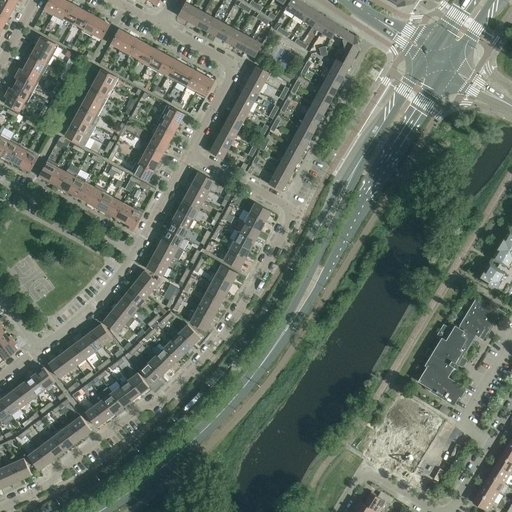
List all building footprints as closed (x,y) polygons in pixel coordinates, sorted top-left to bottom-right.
[(0,0),(0,1),(13,9),(18,0),(0,0)] [(48,0),(43,10),(53,16),(61,0),(48,0)] [(63,21),(65,19),(64,18),(72,4),(64,0),(61,0),(53,16),(63,21)] [(300,0),(290,0),(285,9),(294,15),(303,2),(300,0)] [(0,14),(8,19),(8,18),(13,9),(0,1),(0,14)] [(185,2),(178,16),(188,21),(195,7),(185,2)] [(304,21),(312,8),(303,2),(294,15),(304,21)] [(74,23),(81,9),(72,4),(64,18),(65,19),(74,23)] [(195,7),(188,21),(197,26),(205,13),(195,7)] [(313,27),(321,14),(312,8),(304,21),(313,27)] [(83,28),(91,14),(81,9),(74,23),(82,28),(83,28)] [(205,13),(197,26),(207,31),(214,18),(205,13)] [(6,23),(8,24),(10,19),(8,18),(8,19),(0,14),(0,26),(3,28),(6,23)] [(82,28),(81,31),(92,37),(93,34),(100,19),(91,14),(83,28),(82,28)] [(322,33),(330,20),(321,14),(313,27),(322,33)] [(214,18),(207,31),(216,37),(224,23),(214,18)] [(93,34),(102,39),(110,25),(100,19),(93,34)] [(331,39),(334,35),(333,34),(339,26),(330,20),(322,33),(331,39)] [(224,23),(216,37),(226,42),(233,28),(224,23)] [(334,35),(343,40),(344,46),(359,43),(357,35),(355,36),(339,26),(333,34),(334,35)] [(233,28),(226,42),(235,47),(243,33),(233,28)] [(119,29),(111,44),(120,49),(121,49),(129,35),(119,29)] [(243,33),(235,47),(245,52),(252,38),(243,33)] [(119,51),(129,57),(131,54),(130,54),(138,40),(129,35),(121,49),(120,49),(119,51)] [(59,46),(42,36),(36,46),(53,55),(59,46)] [(255,57),(262,44),(252,38),(245,52),(255,57)] [(130,54),(131,54),(139,59),(140,59),(148,45),(138,40),(130,54)] [(358,51),(360,50),(359,43),(344,46),(346,52),(341,62),(340,62),(350,67),(358,51)] [(139,59),(138,62),(148,67),(157,50),(148,45),(140,59),(139,59)] [(53,55),(36,46),(31,56),(48,65),(53,55)] [(157,50),(148,67),(157,72),(167,55),(157,50)] [(167,55),(157,72),(167,77),(176,60),(167,55)] [(48,65),(31,56),(26,65),(43,74),(48,65)] [(341,62),(336,59),(331,69),(345,77),(350,67),(340,62),(341,62)] [(176,60),(167,77),(177,83),(186,66),(176,60)] [(43,74),(26,65),(21,75),(38,84),(43,74)] [(270,73),(256,65),(251,75),(265,83),(270,73)] [(186,66),(177,83),(186,88),(195,71),(186,66)] [(119,78),(102,69),(96,79),(113,88),(119,78)] [(345,77),(331,69),(326,79),(339,86),(345,77)] [(125,78),(128,73),(122,70),(121,71),(119,75),(125,78)] [(195,71),(186,88),(196,93),(198,91),(197,90),(205,76),(195,71)] [(38,84),(21,75),(16,84),(30,92),(30,93),(32,94),(38,84)] [(265,83),(251,75),(246,85),(260,92),(265,83)] [(206,98),(215,81),(205,76),(197,90),(198,91),(196,93),(206,98)] [(113,88),(96,79),(91,88),(108,98),(113,88)] [(339,86),(326,79),(321,88),(334,95),(339,86)] [(30,92),(16,84),(10,94),(27,103),(32,94),(30,93),(30,92)] [(260,92),(246,85),(241,94),(254,102),(260,92)] [(108,98),(91,88),(86,98),(103,107),(108,98)] [(334,95),(321,88),(315,97),(329,105),(334,95)] [(5,104),(22,113),(27,103),(10,94),(5,104)] [(254,102),(241,94),(236,104),(249,111),(254,102)] [(329,105),(315,97),(310,107),(324,115),(329,105)] [(103,107),(86,98),(81,107),(95,115),(95,116),(98,117),(98,116),(103,107)] [(249,111),(236,104),(230,113),(244,121),(249,111)] [(185,114),(168,105),(162,115),(179,124),(185,114)] [(101,118),(98,116),(98,117),(95,116),(95,115),(81,107),(76,117),(96,128),(101,118)] [(324,115),(310,107),(305,117),(319,124),(324,115)] [(244,121),(230,113),(225,123),(239,130),(244,121)] [(179,124),(162,115),(157,124),(160,125),(160,126),(174,133),(179,124)] [(96,128),(76,117),(71,126),(91,137),(96,128)] [(319,124),(305,117),(300,126),(314,134),(319,124)] [(239,130),(225,123),(220,132),(234,140),(239,130)] [(152,134),(154,136),(155,135),(169,143),(174,133),(160,126),(160,125),(157,124),(152,134)] [(65,136),(85,147),(91,137),(71,126),(65,136)] [(314,134),(300,126),(295,136),(308,143),(314,134)] [(234,140),(220,132),(215,142),(229,149),(234,140)] [(2,133),(0,136),(0,154),(2,156),(11,139),(2,133)] [(169,143),(155,135),(154,136),(149,145),(164,152),(169,143)] [(308,143),(295,136),(289,145),(303,153),(308,143)] [(11,139),(2,156),(11,161),(20,144),(11,139)] [(210,152),(223,159),(229,149),(215,142),(210,152)] [(20,144),(11,161),(21,166),(30,149),(20,144)] [(164,152),(149,145),(145,154),(144,154),(159,162),(164,152)] [(303,153),(289,145),(284,155),(298,162),(303,153)] [(31,171),(40,154),(30,149),(21,166),(31,171)] [(145,154),(142,152),(136,162),(154,171),(159,162),(144,154),(145,154)] [(298,162),(284,155),(279,164),(293,172),(298,162)] [(59,164),(49,158),(39,176),(49,181),(57,167),(59,164)] [(131,172),(148,181),(154,171),(136,162),(131,172)] [(293,172),(279,164),(274,174),(288,181),(293,172)] [(66,172),(57,167),(49,181),(58,187),(66,172)] [(68,169),(66,172),(58,187),(68,192),(78,174),(68,169)] [(215,181),(199,172),(193,182),(210,191),(215,181)] [(85,182),(87,179),(78,174),(68,192),(77,197),(85,182)] [(269,184),(282,191),(288,181),(274,174),(269,184)] [(95,188),(85,182),(77,197),(87,202),(95,188)] [(188,192),(204,200),(210,191),(193,182),(188,192)] [(106,190),(97,184),(95,188),(87,202),(97,207),(105,193),(106,190)] [(183,201),(199,210),(204,200),(188,192),(183,201)] [(106,212),(114,198),(105,193),(97,207),(106,212)] [(116,218),(124,203),(114,198),(106,212),(116,218)] [(178,210),(194,219),(199,210),(183,201),(178,210)] [(125,223),(133,208),(124,203),(116,218),(125,223)] [(271,211),(255,203),(250,213),(266,221),(271,211)] [(135,228),(144,211),(134,206),(133,208),(125,223),(135,228)] [(173,220),(189,229),(194,219),(178,210),(173,220)] [(266,221),(250,213),(245,222),(261,231),(266,221)] [(167,229),(184,238),(189,229),(173,220),(167,229)] [(239,232),(256,240),(261,231),(245,222),(239,232)] [(502,243),(501,243),(500,245),(501,245),(490,262),(499,267),(501,270),(503,271),(503,272),(501,276),(509,281),(511,285),(511,226),(511,227),(502,243)] [(162,239),(179,248),(184,238),(167,229),(162,239)] [(256,240),(239,232),(234,241),(250,250),(256,240)] [(157,248),(173,257),(179,248),(162,239),(157,248)] [(229,250),(245,259),(250,250),(234,241),(229,250)] [(152,258),(168,267),(173,257),(157,248),(152,258)] [(224,260),(240,269),(245,259),(229,250),(224,260)] [(147,268),(163,277),(168,267),(152,258),(147,268)] [(509,294),(509,295),(511,293),(510,293),(511,290),(511,285),(509,281),(501,276),(503,272),(503,271),(501,270),(499,267),(490,262),(482,276),(481,275),(480,277),(481,278),(482,278),(489,282),(488,283),(491,285),(494,286),(496,288),(497,287),(509,294)] [(238,273),(222,264),(216,274),(232,283),(238,273)] [(159,282),(145,270),(138,279),(152,291),(159,282)] [(211,284),(227,293),(232,283),(216,274),(211,284)] [(131,288),(145,299),(152,291),(138,279),(131,288)] [(227,293),(211,284),(206,293),(222,302),(227,293)] [(124,296),(139,308),(145,299),(131,288),(124,296)] [(201,303),(217,312),(222,302),(206,293),(201,303)] [(117,304),(132,316),(139,308),(124,296),(117,304)] [(429,388),(431,389),(430,391),(454,405),(459,397),(461,398),(467,388),(465,387),(448,377),(451,371),(454,373),(458,365),(462,367),(464,363),(465,361),(462,359),(466,352),(465,351),(471,342),(472,342),(474,338),(476,336),(483,340),(486,335),(494,321),(499,324),(506,313),(499,309),(497,313),(475,300),(459,325),(460,326),(459,328),(451,323),(448,327),(444,324),(436,337),(440,340),(433,351),(429,348),(425,355),(429,358),(425,365),(427,367),(418,381),(429,388)] [(196,312),(212,321),(217,312),(201,303),(196,312)] [(111,313),(125,325),(132,316),(117,304),(111,313)] [(173,315),(170,312),(165,317),(168,321),(173,315)] [(190,322),(206,331),(212,321),(196,312),(190,322)] [(103,322),(118,333),(125,325),(111,313),(103,322)] [(161,318),(158,314),(152,320),(155,323),(161,318)] [(160,322),(163,326),(168,321),(165,317),(160,322)] [(147,325),(150,328),(151,327),(155,323),(152,320),(147,325)] [(42,324),(36,328),(40,333),(46,329),(42,324)] [(112,339),(101,324),(92,331),(103,346),(112,339)] [(201,338),(188,324),(180,332),(193,346),(201,338)] [(153,336),(158,330),(155,327),(150,332),(153,336)] [(142,330),(137,335),(140,338),(145,333),(142,330)] [(84,337),(95,352),(103,346),(92,331),(84,337)] [(10,335),(8,337),(5,332),(0,336),(0,349),(14,339),(10,335)] [(144,338),(147,341),(153,336),(150,332),(144,338)] [(172,340),(185,353),(193,346),(180,332),(172,340)] [(75,344),(86,359),(95,352),(84,337),(75,344)] [(15,345),(17,344),(14,339),(0,349),(0,359),(2,362),(18,350),(15,345)] [(164,347),(177,361),(185,353),(172,340),(164,347)] [(129,342),(124,347),(126,351),(132,346),(129,342)] [(142,346),(139,342),(134,347),(137,351),(142,346)] [(66,350),(78,365),(86,359),(75,344),(66,350)] [(129,353),(132,356),(137,351),(134,347),(129,353)] [(156,355),(169,368),(177,361),(164,347),(156,355)] [(58,357),(69,372),(78,365),(66,350),(58,357)] [(149,362),(162,376),(169,368),(156,355),(149,362)] [(49,364),(60,378),(69,372),(58,357),(49,364)] [(141,370),(153,384),(162,376),(149,362),(141,370)] [(55,382),(44,367),(35,374),(46,389),(55,382)] [(149,387),(138,373),(129,379),(140,394),(149,387)] [(26,381),(37,395),(46,389),(35,374),(26,381)] [(120,386),(132,401),(140,394),(129,379),(120,386)] [(17,387),(29,402),(37,395),(26,381),(17,387)] [(132,401),(120,386),(112,393),(123,407),(132,401)] [(9,394),(20,408),(29,402),(17,387),(9,394)] [(103,399),(114,414),(123,407),(112,393),(103,399)] [(0,400),(11,415),(20,408),(9,394),(0,400)] [(408,481),(445,421),(403,395),(366,456),(408,481)] [(94,406),(106,420),(114,414),(103,399),(94,406)] [(0,400),(0,418),(2,422),(11,415),(0,400)] [(442,405),(439,411),(448,416),(451,411),(442,405)] [(85,412),(97,427),(106,420),(94,406),(85,412)] [(92,431),(81,416),(72,423),(83,438),(92,431)] [(22,424),(25,427),(31,423),(28,419),(22,424)] [(83,438),(72,423),(63,429),(74,444),(83,438)] [(74,444),(63,429),(54,436),(65,451),(74,444)] [(65,451),(54,436),(46,442),(57,457),(65,451)] [(57,457),(46,442),(37,449),(48,464),(57,457)] [(511,449),(507,447),(501,456),(511,462),(511,449)] [(28,456),(39,470),(48,464),(37,449),(28,456)] [(495,465),(510,474),(511,471),(511,462),(501,456),(495,465)] [(32,475),(24,458),(14,462),(21,479),(32,475)] [(21,479),(14,462),(4,467),(11,484),(21,479)] [(510,474),(495,465),(490,475),(505,484),(510,474)] [(11,484),(4,467),(0,468),(0,484),(2,488),(11,484)] [(484,484),(499,493),(505,484),(490,475),(484,484)] [(499,493),(484,484),(478,493),(493,502),(499,493)] [(371,492),(364,504),(376,511),(379,511),(386,501),(391,504),(394,499),(381,491),(378,496),(371,492)] [(473,502),(488,511),(493,502),(478,493),(473,502)] [(364,504),(363,503),(357,511),(376,511),(364,504)]
